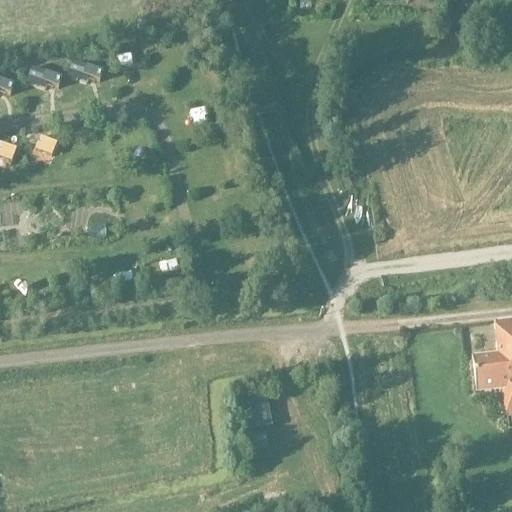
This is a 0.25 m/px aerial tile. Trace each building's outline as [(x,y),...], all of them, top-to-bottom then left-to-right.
[(72,65),(68,76),(98,86),(102,75),(72,65)] [(56,92),(60,82),(30,72),(27,82),(56,92)] [(0,83),(0,95),(8,99),(12,88),(0,83)] [(33,153),(50,160),(55,148),(38,141),(33,153)] [(0,162),(9,166),(14,153),(0,147),(0,162)] [(192,163),(194,182),(232,177),(229,159),(192,163)] [(206,208),(208,226),(245,221),(243,203),(206,208)] [(219,253),(222,271),(259,265),(256,247),(219,253)] [(511,322),(494,324),(494,327),(491,328),(495,357),(469,360),(473,397),(500,394),(503,421),(511,419),(511,322)] [(270,415),(267,398),(237,403),(241,428),(276,422),(275,414),(270,415)] [(244,432),(245,443),(262,442),(261,430),(244,432)]
